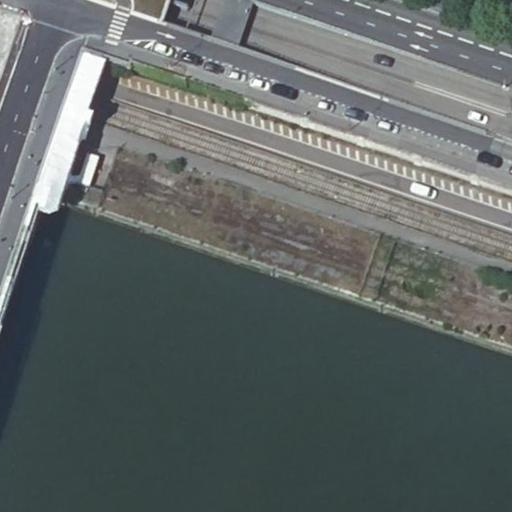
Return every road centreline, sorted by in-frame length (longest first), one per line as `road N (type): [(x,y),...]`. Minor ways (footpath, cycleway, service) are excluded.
road 1 (primary): [(0,49),(511,220)]
road 2 (primary): [(52,0),(511,153)]
road 3 (primary): [(147,0),(511,127)]
road 4 (primary): [(511,102),(212,0)]
road 5 (primary): [(511,62),(329,0)]
road 6 (secondary): [(0,167),(52,0)]
